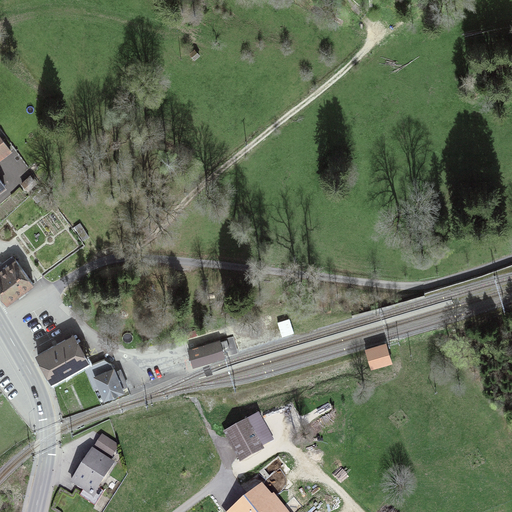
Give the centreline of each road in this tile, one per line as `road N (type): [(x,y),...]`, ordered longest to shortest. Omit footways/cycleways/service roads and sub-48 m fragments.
road 1 (unclassified): [(0,317),(118,257),(409,285),(511,258)]
road 2 (track): [(118,257),(364,50),(370,27),(349,0)]
road 3 (primary): [(36,511),(49,435),(44,407),(0,321)]
road 4 (track): [(360,511),(293,451),(275,450),(222,478)]
